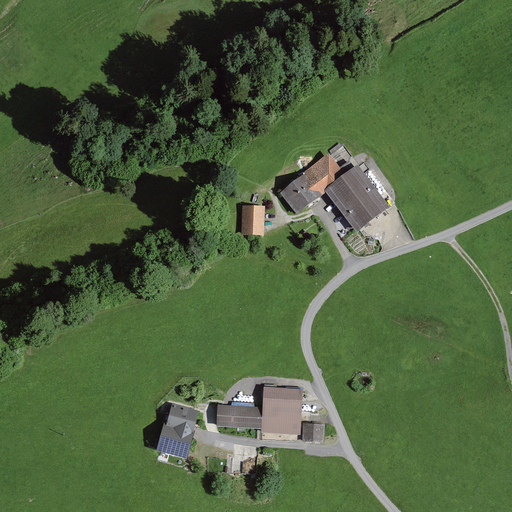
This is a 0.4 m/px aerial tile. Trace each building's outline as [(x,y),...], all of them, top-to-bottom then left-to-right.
[(294,214),(316,197),(312,192),(338,172),(324,154),(276,191),(294,214)] [(354,233),(385,209),(353,167),(322,191),(354,233)] [(261,209),(239,209),(238,238),(260,238),(261,209)] [(259,433),(299,436),(302,391),(260,389),(259,408),(217,405),(215,425),(259,427),(259,433)] [(184,458),(196,412),(168,404),(155,450),(184,458)] [(323,425),(303,423),(301,441),(322,443),(323,425)]
